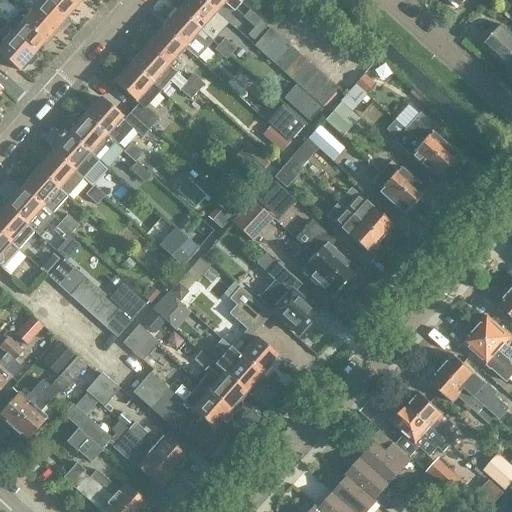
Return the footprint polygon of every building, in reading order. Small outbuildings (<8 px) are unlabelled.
[(36,0),(31,7),(35,10),(29,17),(22,10),(21,11),(50,36),(66,19),(44,0),(36,0)] [(44,0),(66,19),(82,1),(80,0),(44,0)] [(216,13),(201,0),(187,0),(178,11),(200,31),(212,41),(220,32),(210,23),(217,15),(216,13)] [(241,3),(237,0),(201,0),(216,13),(224,4),(233,13),(241,4),(241,3)] [(447,0),(457,9),(460,6),(466,0),(447,0)] [(50,36),(21,11),(6,28),(13,34),(13,35),(34,54),(50,36)] [(200,31),(178,11),(163,29),(188,51),(194,44),(191,41),(192,39),(194,41),(200,33),(199,32),(200,31)] [(254,28),(260,21),(249,11),(243,18),(254,28)] [(253,41),(266,26),(260,21),(254,28),(247,36),(253,41)] [(483,47),(511,73),(511,35),(502,26),(483,47)] [(188,51),(163,29),(147,46),(173,70),(179,63),(175,60),(184,49),(187,52),(188,51)] [(253,48),(321,108),(338,89),(270,29),(253,48)] [(13,35),(4,45),(0,41),(0,54),(18,71),(34,54),(13,35)] [(236,49),(224,39),(218,46),(229,56),(236,49)] [(173,70),(147,46),(131,64),(161,91),(176,74),(172,70),(173,70)] [(229,56),(218,46),(214,50),(225,61),(229,56)] [(161,91),(131,64),(115,82),(137,102),(136,103),(138,106),(132,113),(149,129),(158,119),(146,108),(161,91)] [(192,74),(186,81),(198,92),(204,85),(192,74)] [(198,92),(186,81),(178,90),(190,100),(198,92)] [(359,115),(353,110),(367,92),(355,83),(326,119),(344,134),(359,115)] [(321,108),(295,85),(282,99),(308,122),(321,108)] [(101,98),(85,116),(118,146),(126,137),(116,128),(122,121),(120,120),(123,117),(101,98)] [(132,113),(123,122),(141,138),(149,129),(132,113)] [(292,139),(304,125),(290,113),(278,127),(292,139)] [(435,128),(419,113),(403,131),(447,169),(453,162),(451,160),(456,156),(430,133),(435,128)] [(118,146),(85,116),(69,134),(99,161),(114,144),(118,147),(118,146)] [(343,149),(319,127),(307,140),(332,162),(343,149)] [(288,143),(271,128),(263,136),(281,151),(288,143)] [(447,169),(403,131),(393,142),(435,179),(438,175),(440,177),(447,169)] [(99,161),(69,134),(53,152),(81,176),(87,168),(83,165),(90,157),(88,156),(89,154),(98,162),(99,161)] [(145,157),(142,154),(130,144),(124,151),(136,162),(136,161),(139,164),(145,157)] [(136,162),(124,151),(117,160),(128,170),(136,162)] [(81,176),(53,152),(37,169),(67,196),(68,197),(82,181),(81,181),(82,179),(80,177),(81,176)] [(150,176),(136,163),(129,171),(144,184),(150,176)] [(398,168),(396,170),(388,163),(379,173),(415,205),(422,197),(420,196),(424,191),(398,168)] [(67,196),(37,169),(21,187),(48,212),(51,214),(67,196)] [(415,205),(379,173),(372,181),(380,189),(377,192),(403,215),(407,211),(409,212),(415,205)] [(92,187),(104,197),(110,190),(98,180),(92,187)] [(280,184),(263,203),(278,218),(296,198),(280,184)] [(48,212),(21,187),(5,205),(32,230),(48,212)] [(92,187),(85,195),(97,206),(104,197),(92,187)] [(345,195),(338,202),(380,241),(393,227),(369,206),(364,212),(345,195)] [(231,223),(252,241),(272,219),(251,201),(231,223)] [(380,241),(338,202),(326,216),(368,254),(380,241)] [(354,270),(316,236),(324,226),(300,204),(290,215),(315,237),(312,240),(304,249),(343,283),(354,270)] [(32,230),(5,205),(0,210),(0,232),(17,248),(32,230)] [(59,223),(71,234),(78,226),(66,216),(59,223)] [(59,223),(53,231),(65,242),(71,234),(59,223)] [(183,264),(199,246),(175,224),(159,241),(183,264)] [(17,248),(0,232),(0,265),(3,269),(19,251),(16,248),(17,248)] [(343,283),(304,249),(297,257),(306,265),(301,270),(331,296),(343,283)] [(40,270),(47,262),(35,252),(28,260),(40,270)] [(40,270),(45,276),(59,260),(53,255),(47,262),(40,270)] [(64,260),(48,278),(57,286),(73,268),(64,260)] [(297,333),(314,314),(291,293),(290,293),(287,291),(296,281),(278,265),(270,275),(284,287),(276,295),(284,302),(275,312),(297,333)] [(73,268),(57,286),(67,295),(83,276),(73,268)] [(83,276),(67,295),(76,303),(92,285),(83,276)] [(102,294),(92,285),(76,303),(86,312),(102,294)] [(246,331),(231,349),(259,374),(276,355),(255,337),(255,338),(252,336),(271,315),(239,288),(228,300),(235,306),(228,315),(246,331)] [(176,327),(191,310),(168,290),(143,318),(150,325),(160,313),(176,327)] [(511,294),(509,292),(497,306),(511,318),(511,294)] [(102,294),(86,312),(95,320),(111,302),(102,294)] [(111,302),(95,320),(105,329),(121,311),(111,302)] [(132,320),(121,311),(105,329),(115,338),(132,320)] [(487,316),(475,329),(511,363),(511,349),(505,343),(511,337),(487,316)] [(40,324),(32,317),(19,332),(27,339),(40,324)] [(138,327),(122,344),(131,352),(147,335),(138,327)] [(511,374),(511,363),(475,329),(462,343),(506,381),(511,374)] [(147,335),(131,352),(141,361),(157,344),(147,335)] [(0,361),(15,345),(7,338),(0,345),(0,351),(5,355),(0,360),(0,361)] [(220,339),(214,346),(221,352),(211,364),(243,392),(259,374),(231,349),(220,339)] [(47,358),(61,370),(73,356),(59,343),(47,358)] [(15,345),(0,361),(0,389),(11,377),(3,371),(12,361),(13,362),(22,351),(15,345)] [(211,364),(199,353),(192,361),(204,371),(211,364)] [(453,355),(441,369),(484,407),(491,400),(472,383),(477,377),(453,355)] [(56,379),(12,429),(26,442),(46,419),(40,413),(57,395),(62,395),(76,379),(87,389),(94,381),(98,377),(87,367),(76,357),(56,379)] [(198,385),(227,410),(228,412),(232,412),(236,411),(238,408),(239,404),(238,400),(237,399),(243,392),(211,364),(204,371),(207,375),(198,385)] [(484,407),(441,369),(429,382),(453,404),(459,398),(478,415),(478,414),(484,407)] [(0,413),(0,418),(12,429),(56,379),(49,373),(42,380),(25,400),(17,393),(0,413)] [(149,373),(141,383),(157,397),(166,388),(149,373)] [(106,391),(94,381),(86,391),(97,401),(106,391)] [(141,383),(132,393),(148,407),(157,397),(141,383)] [(182,403),(166,388),(157,397),(148,407),(172,428),(188,409),(190,411),(210,429),(227,410),(198,385),(182,403)] [(174,474),(116,423),(110,431),(111,432),(107,436),(93,423),(99,417),(95,414),(101,407),(82,389),(71,402),(73,403),(61,416),(77,430),(67,441),(90,462),(107,442),(160,489),(174,474)] [(407,407),(450,445),(455,450),(466,437),(418,394),(407,407)] [(450,445),(407,407),(405,409),(391,424),(403,434),(395,444),(411,459),(418,451),(418,448),(430,458),(438,448),(443,453),(450,445)] [(134,422),(128,429),(118,421),(116,423),(174,474),(175,472),(174,471),(186,457),(162,436),(157,443),(134,422)] [(376,443),(362,459),(388,482),(394,475),(396,476),(411,459),(395,444),(393,443),(387,451),(374,440),(373,441),(376,443)] [(511,465),(498,453),(481,472),(503,492),(511,481),(511,465)] [(388,482),(362,459),(347,475),(373,498),(388,482)] [(128,511),(89,478),(88,479),(83,474),(85,472),(76,463),(62,479),(77,493),(83,486),(105,505),(100,511),(128,511)] [(95,471),(89,478),(128,511),(141,511),(148,505),(124,484),(118,490),(95,471)] [(373,498),(347,475),(347,476),(349,478),(334,493),(355,511),(364,511),(374,501),(372,499),(373,498)] [(417,487),(436,505),(447,494),(427,476),(417,487)] [(475,509),(472,511),(487,511),(504,493),(496,486),(494,487),(491,485),(472,506),(475,509)] [(355,511),(334,493),(320,510),(322,511),(355,511)]
